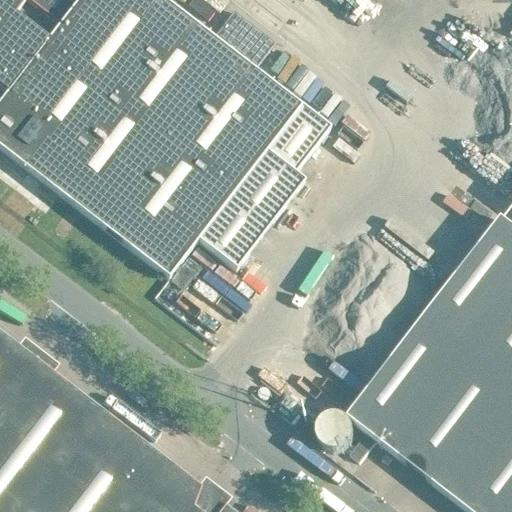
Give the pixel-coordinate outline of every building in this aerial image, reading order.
[(0,0),(0,91),(7,97),(0,105),(0,154),(167,284),(198,244),(236,273),(304,185),(295,177),(329,133),(301,111),(252,74),(264,58),(272,48),(273,47),(233,16),(212,43),(206,38),(156,0),(0,0)] [(511,511),(511,231),(501,223),(347,422),(463,511),(511,511)] [(139,321),(180,355),(200,331),(159,298),(139,321)] [(352,443),(353,438),(352,432),(350,427),(346,423),(341,420),(335,419),(329,420),(324,423),(320,427),(317,432),(316,438),(317,443),(320,449),(324,453),(329,455),(335,456),(340,455),(346,453),(350,449),(352,443)] [(359,467),(376,446),(366,438),(349,459),(359,467)]
